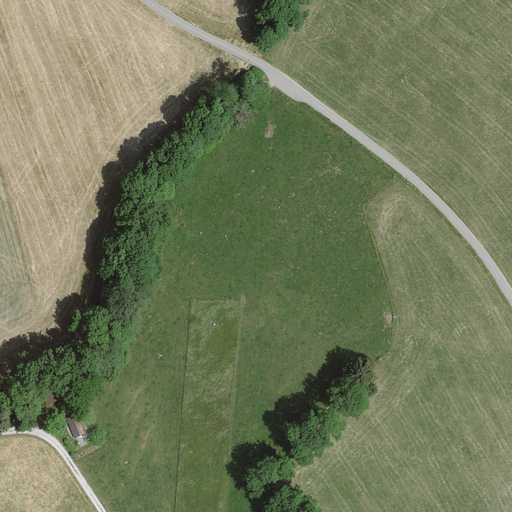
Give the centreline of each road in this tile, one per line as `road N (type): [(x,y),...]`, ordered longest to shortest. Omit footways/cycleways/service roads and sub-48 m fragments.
road 1 (unclassified): [(511,297),(457,222),(404,171),(272,71),(148,0)]
road 2 (track): [(0,432),(47,437),(103,511)]
